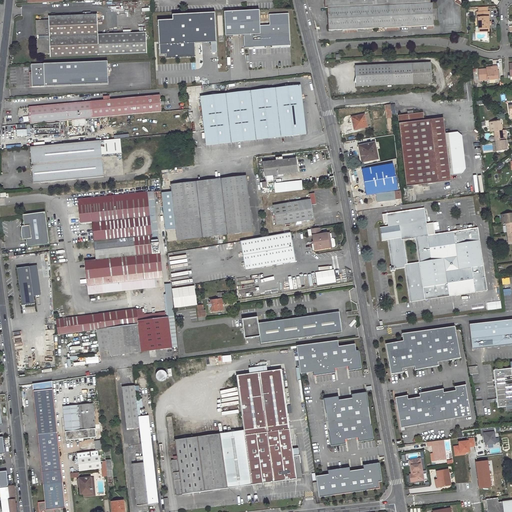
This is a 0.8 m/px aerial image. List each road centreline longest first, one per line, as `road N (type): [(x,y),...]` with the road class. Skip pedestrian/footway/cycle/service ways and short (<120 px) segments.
road 1 (unclassified): [(400,503),(312,56)]
road 2 (unknown): [(170,505),(161,406),(190,384),(261,355),(287,359),(307,485)]
road 3 (unclassified): [(0,276),(25,511)]
road 4 (residential): [(312,56),(344,44),(428,40),(482,56),(505,54)]
road 5 (unknown): [(377,377),(320,388),(324,447),(331,455),(389,448)]
road 6 (unknown): [(307,485),(170,505)]
